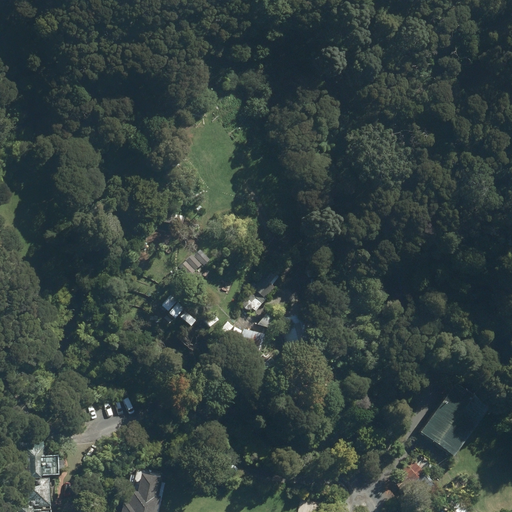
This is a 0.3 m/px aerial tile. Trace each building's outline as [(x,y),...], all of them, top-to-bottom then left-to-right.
[(158,211),(143,207),(141,217),(180,227),(182,217),(167,213),(167,210),(159,207),(158,211)] [(207,257),(201,251),(191,263),(197,269),(207,257)] [(274,285),(266,278),(257,289),(265,295),(274,285)] [(245,288),(232,282),(230,286),(224,283),(219,293),(238,302),(245,288)] [(282,319),(288,343),(298,340),(301,349),(311,347),(303,314),(282,319)] [(267,335),(227,324),(225,332),(264,343),(267,335)] [(452,383),(414,434),(448,458),(485,406),(452,383)] [(23,445),(21,500),(20,511),(56,511),(56,508),(52,508),(53,476),(60,476),(61,456),(46,455),(46,446),(23,445)] [(435,466),(420,452),(397,473),(403,480),(397,485),(404,492),(406,490),(423,508),(441,490),(426,475),(435,466)] [(155,511),(164,475),(132,467),(121,511),(155,511)] [(471,511),(462,497),(449,505),(452,511),(471,511)]
